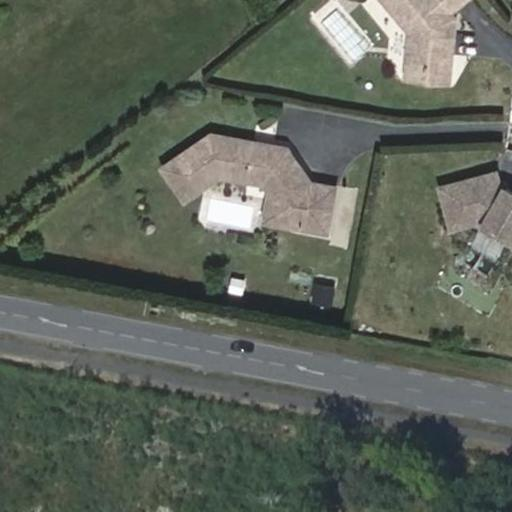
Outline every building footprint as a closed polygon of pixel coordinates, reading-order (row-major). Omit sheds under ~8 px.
[(381,0),(407,30),(404,60),(421,62),(424,67),(423,78),(444,80),(447,54),(443,48),(445,34),(450,30),(452,16),(447,10),(458,0),(381,0)] [(404,60),(402,75),(423,78),(424,67),(421,62),(404,60)] [(285,141),(210,127),(162,160),(184,192),(219,168),(263,176),(268,185),(280,178),(283,183),(280,197),(285,205),(304,208),(301,221),(326,226),(334,181),(312,177),(310,178),(298,160),(291,158),(286,151),(288,144),(285,141)] [(298,160),(288,144),(286,151),(291,158),(298,160)] [(511,187),(499,180),(496,168),(457,178),(464,205),(480,202),(483,214),(484,219),(511,235),(511,234),(511,187)] [(268,185),(263,214),(301,221),(304,208),(285,205),(280,197),(283,183),(280,178),(268,185)] [(452,221),(483,214),(480,202),(464,205),(457,178),(442,182),(452,221)]
